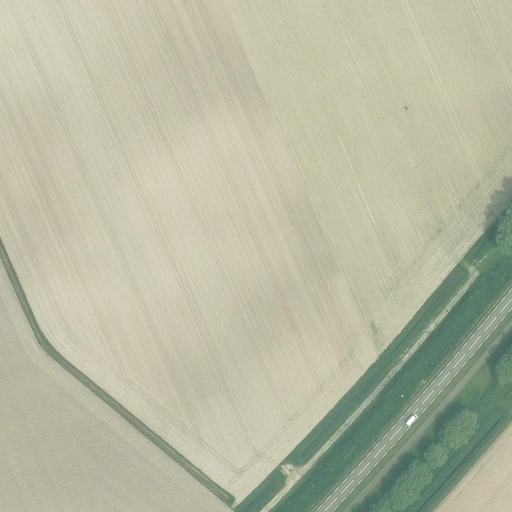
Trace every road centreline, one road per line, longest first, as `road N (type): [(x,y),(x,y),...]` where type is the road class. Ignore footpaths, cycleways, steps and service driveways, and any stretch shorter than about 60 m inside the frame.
road 1 (track): [(263,511),(476,275),(469,268)]
road 2 (secondary): [(321,511),(511,297)]
